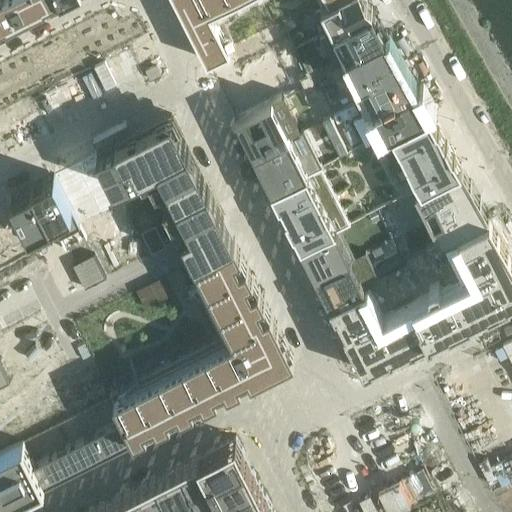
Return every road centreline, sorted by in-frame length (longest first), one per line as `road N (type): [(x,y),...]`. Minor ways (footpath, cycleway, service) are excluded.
road 1 (residential): [(185,81),(352,408)]
road 2 (unknown): [(0,207),(137,465)]
road 3 (residential): [(399,0),(511,195)]
road 4 (residential): [(238,415),(43,511)]
road 5 (residential): [(185,81),(0,175)]
road 6 (residential): [(511,324),(352,408)]
